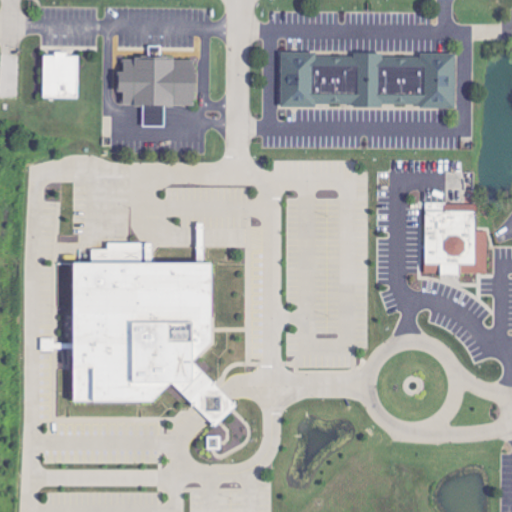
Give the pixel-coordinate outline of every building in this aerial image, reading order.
[(197,61),(162,61),(162,46),(150,46),(150,60),(124,60),(124,73),(118,73),(118,94),(123,94),(123,106),(145,106),(145,112),(147,112),(147,126),(164,126),(164,106),(196,106),(197,61)] [(80,55),(44,54),(43,98),(79,99),(80,55)] [(455,110),(456,56),(282,54),(281,108),(318,109),(318,106),(421,107),(421,109),(455,110)] [(488,232),(477,232),(477,212),(426,212),(425,275),(488,276),(488,232)] [(71,404),(152,405),(170,387),(175,387),(216,428),(237,407),(194,362),(211,346),(212,265),(143,265),(143,244),(109,244),(109,251),(92,251),(92,265),(72,265),(71,404)] [(221,451),(221,437),(207,438),(207,451),(221,451)]
